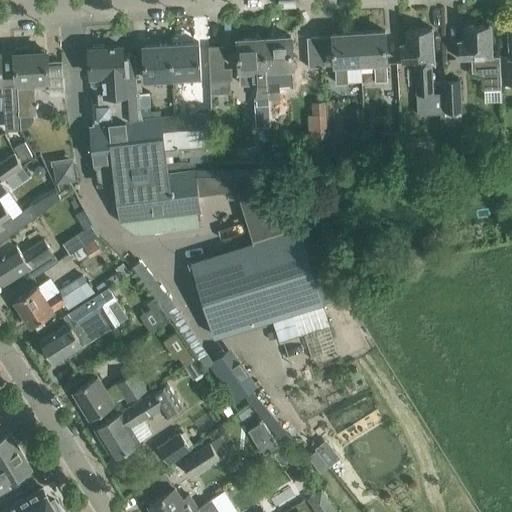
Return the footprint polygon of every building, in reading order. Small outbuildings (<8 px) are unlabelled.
[(511,23),(508,23),(510,54),(501,55),(501,56),(500,56),(501,81),(511,80),(511,23)] [(490,24),(464,26),(465,40),(458,41),(459,59),(469,58),(470,71),(475,75),(482,74),(483,89),(499,88),(498,82),(501,81),(500,56),(492,56),(490,24)] [(401,44),(402,62),(415,61),(417,115),(433,114),(444,113),(444,112),(443,92),(433,93),(431,60),(434,60),(432,28),(406,29),(407,44),(401,44)] [(387,61),(386,50),(385,30),(359,32),(361,67),(374,66),(375,80),(387,80),(386,61),(387,61)] [(361,81),(361,67),(359,32),(333,33),(334,64),(335,64),(336,83),(348,82),(361,81)] [(293,66),(292,56),(291,36),(266,38),(269,97),(270,103),(280,102),(280,97),(279,81),(293,80),(292,66),(293,66)] [(308,66),(326,65),(325,36),(307,37),(308,66)] [(256,98),(269,97),(266,38),(238,39),(241,83),(255,82),(256,98)] [(200,76),(199,62),(198,42),(172,43),(174,77),(200,76)] [(145,79),(174,77),(172,43),(143,45),(145,79)] [(93,48),(89,48),(90,66),(89,67),(89,71),(90,71),(90,75),(103,75),(104,88),(95,88),(96,100),(91,100),(93,124),(141,119),(141,116),(141,111),(139,91),(137,91),(136,74),(135,54),(123,54),(122,46),(104,47),(104,45),(93,46),(93,48)] [(209,46),(210,93),(231,92),(230,79),(232,79),(232,67),(224,67),(223,45),(209,46)] [(15,53),(14,53),(16,73),(16,81),(17,85),(20,128),(25,128),(29,126),(31,123),(33,119),(32,114),(36,114),(34,80),(48,79),(48,71),(47,65),(46,51),(29,52),(28,47),(15,48),(15,53)] [(460,79),(443,80),(443,92),(444,112),(462,111),(460,79)] [(17,85),(3,86),(3,95),(4,111),(5,130),(20,130),(20,128),(17,85)] [(327,124),(326,101),(312,101),(313,125),(327,124)] [(211,112),(176,114),(179,154),(179,161),(212,159),(211,112)] [(176,114),(162,115),(167,155),(179,154),(176,114)] [(93,124),(89,125),(89,126),(90,126),(95,166),(96,182),(115,180),(115,183),(120,220),(202,210),(199,193),(236,187),(253,243),(296,229),(274,161),(256,162),(214,163),(196,164),(197,169),(166,173),(165,161),(165,157),(166,157),(167,157),(167,155),(162,115),(160,115),(141,116),(141,119),(93,124)] [(341,143),(341,128),(327,129),(328,158),(365,157),(365,142),(341,143)] [(25,142),(15,147),(22,161),(32,156),(25,142)] [(0,176),(3,180),(23,166),(16,154),(0,164),(0,176)] [(73,157),(51,158),(53,184),(74,182),(73,157)] [(0,229),(6,238),(21,227),(34,217),(44,210),(61,198),(55,187),(13,217),(8,211),(0,198),(0,229)] [(93,224),(63,243),(69,253),(99,234),(93,224)] [(253,243),(192,262),(215,336),(324,303),(301,228),(296,229),(253,243)] [(6,250),(0,254),(0,278),(3,284),(27,268),(32,277),(58,260),(45,240),(44,238),(22,252),(16,243),(6,250)] [(67,302),(72,309),(96,294),(84,274),(46,298),(38,285),(14,300),(30,326),(54,311),(53,310),(67,302)] [(96,294),(72,309),(63,315),(68,323),(56,330),(40,340),(54,363),(127,316),(108,286),(96,294)] [(144,311),(153,324),(170,313),(157,295),(150,300),(154,305),(144,311)] [(188,348),(178,355),(186,366),(196,359),(188,348)] [(196,359),(186,366),(194,378),(204,371),(196,359)] [(89,381),(72,391),(89,419),(106,408),(126,396),(129,400),(135,396),(148,388),(145,383),(137,371),(116,383),(106,389),(98,376),(89,381)] [(111,416),(94,427),(113,457),(130,447),(141,440),(140,439),(152,431),(143,417),(160,407),(166,416),(182,407),(167,382),(155,389),(150,392),(137,400),(111,416)] [(180,431),(157,446),(168,464),(192,449),(180,431)] [(229,435),(226,431),(180,460),(191,476),(219,457),(218,456),(229,449),(223,439),(229,435)] [(0,492),(11,486),(8,482),(31,469),(10,433),(0,438),(0,492)] [(316,450),(307,457),(320,473),(328,466),(316,450)] [(175,486),(166,492),(149,502),(155,511),(190,511),(197,508),(189,494),(182,498),(175,486)] [(58,511),(61,511),(54,499),(51,501),(42,488),(0,511),(58,511)] [(322,491),(309,499),(314,508),(328,500),(322,491)] [(211,498),(197,508),(190,511),(220,511),(211,498)]
